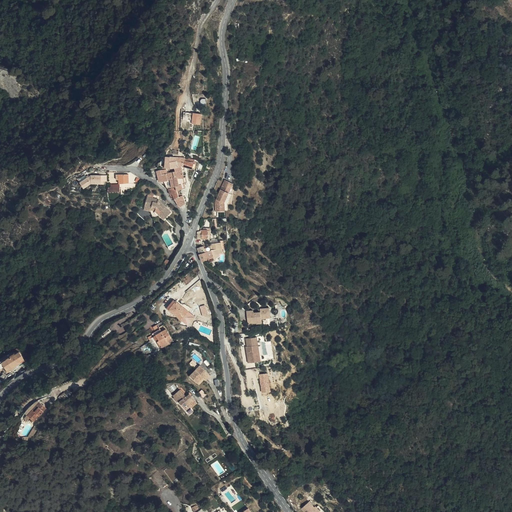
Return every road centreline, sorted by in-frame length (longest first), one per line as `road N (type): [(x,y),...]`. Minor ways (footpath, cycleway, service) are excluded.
road 1 (tertiary): [(289,511),(240,437),(219,314),(187,244)]
road 2 (tertiary): [(233,0),(221,37),(222,146),(191,236)]
road 3 (tertiary): [(0,399),(26,376),(68,362),(98,324),(166,278)]
